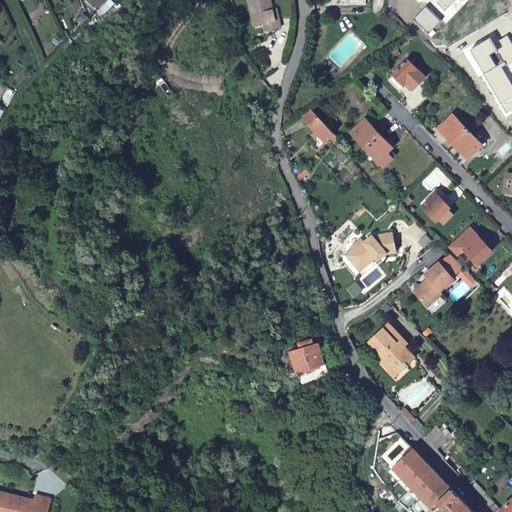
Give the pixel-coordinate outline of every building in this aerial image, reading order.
[(251,0),(257,26),(266,24),(268,32),(284,29),(283,21),(278,21),(274,0),(251,0)] [(403,66),(390,79),(408,98),(422,85),(403,66)] [(311,112),(302,119),(310,126),(317,119),(311,112)] [(334,136),(317,119),(310,126),(327,144),(334,136)] [(363,149),(378,136),(364,122),(350,136),(363,149)] [(440,136),(453,149),(466,135),(454,122),(440,136)] [(466,135),(453,149),(466,162),(479,148),(466,135)] [(391,150),(378,136),(363,149),(376,163),(391,150)] [(412,201),(407,195),(401,200),(407,206),(412,201)] [(450,207),(441,199),(437,202),(432,197),(422,206),(436,220),(438,219),(448,209),(450,207)] [(448,209),(438,219),(443,224),(453,214),(448,209)] [(492,250),(479,236),(479,235),(471,227),(451,247),(459,255),(465,249),(479,263),(492,250)] [(371,235),(363,242),(354,250),(353,248),(346,255),(355,265),(366,265),(375,257),(383,250),(387,254),(395,252),(392,233),(377,235),(374,238),(371,235)] [(354,250),(363,242),(361,240),(352,247),(353,248),(354,250)] [(378,260),(387,254),(383,250),(375,257),(378,260)] [(454,266),(460,273),(462,271),(450,256),(441,264),(447,272),(454,266)] [(430,282),(416,294),(427,307),(442,294),(440,292),(454,280),(453,279),(447,272),(441,264),(440,263),(425,276),(428,279),(430,282)] [(447,272),(453,279),(460,273),(454,266),(447,272)] [(473,278),(467,283),(473,290),(479,285),(473,278)] [(414,291),(416,294),(430,282),(428,279),(414,291)] [(315,328),(308,312),(296,318),(303,334),(315,328)] [(382,355),(398,371),(404,365),(405,366),(415,357),(398,340),(401,337),(387,323),(368,341),(382,355)] [(299,375),(291,377),(292,379),(306,384),(330,376),(326,365),(318,344),(313,346),(312,342),(301,346),(303,349),(292,353),(299,375)] [(394,375),(398,371),(382,355),(378,359),(394,375)] [(417,419),(406,408),(402,412),(411,422),(417,419)] [(432,441),(440,433),(442,430),(437,424),(426,436),(432,441)] [(445,438),(440,433),(432,441),(437,447),(445,438)] [(422,458),(412,448),(392,467),(402,477),(422,458)] [(432,468),(422,458),(402,477),(412,487),(432,468)] [(441,478),(432,468),(412,487),(421,497),(441,478)] [(451,489),(441,478),(421,497),(431,508),(437,502),(451,489)] [(23,493),(0,487),(0,511),(45,511),(49,493),(33,490),(31,499),(22,497),(23,493)] [(473,511),(451,489),(439,501),(437,502),(443,507),(440,510),(441,511),(473,511)] [(479,497),(484,502),(489,498),(485,493),(479,497)] [(484,502),(493,511),(499,511),(500,511),(501,510),(489,498),(484,502)] [(500,511),(499,511),(511,511),(511,499),(501,510),(500,511)]
